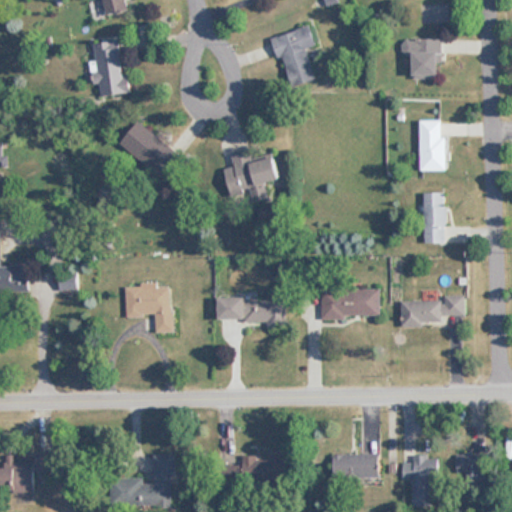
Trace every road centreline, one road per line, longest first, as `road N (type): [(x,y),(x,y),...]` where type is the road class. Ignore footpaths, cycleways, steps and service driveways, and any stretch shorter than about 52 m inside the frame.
road 1 (tertiary): [(0,390),(511,380)]
road 2 (residential): [(504,381),(489,0)]
road 3 (residential): [(217,46),(199,26),(191,51),(192,101),(205,111),(230,102),(234,83),(217,46)]
